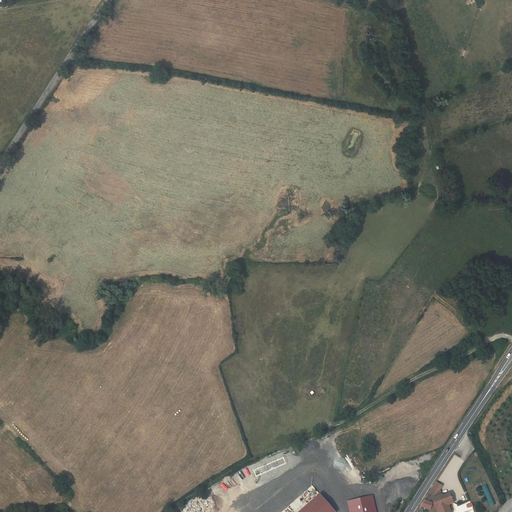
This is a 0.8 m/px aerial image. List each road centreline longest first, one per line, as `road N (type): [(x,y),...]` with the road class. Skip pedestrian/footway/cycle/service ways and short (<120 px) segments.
road 1 (track): [(169,511),(246,461),(347,420),(492,338),(511,339)]
road 2 (secondary): [(480,403),(408,511)]
